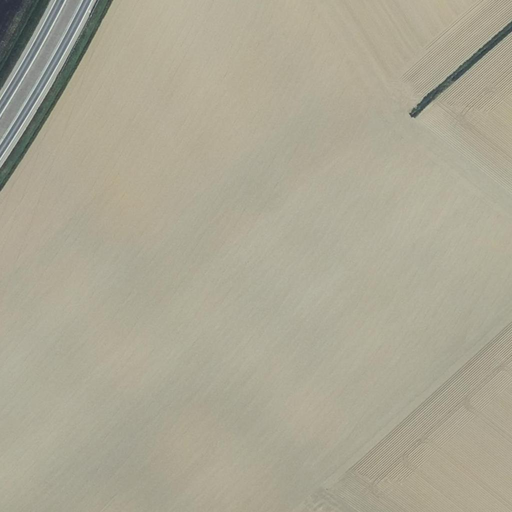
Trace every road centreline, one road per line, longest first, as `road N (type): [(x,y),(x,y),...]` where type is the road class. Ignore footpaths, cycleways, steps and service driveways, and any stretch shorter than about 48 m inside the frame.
road 1 (secondary): [(0,153),(87,0)]
road 2 (secondary): [(60,0),(0,107)]
